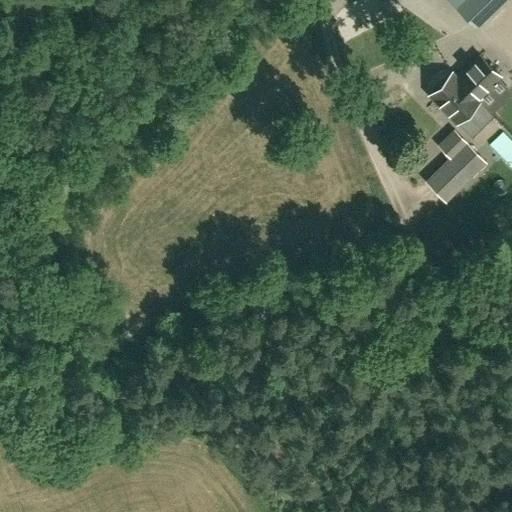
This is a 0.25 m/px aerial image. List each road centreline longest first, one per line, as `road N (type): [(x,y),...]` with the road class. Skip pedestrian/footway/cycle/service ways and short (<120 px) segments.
road 1 (track): [(0,345),(175,415)]
road 2 (track): [(43,0),(0,137)]
road 3 (unknown): [(401,0),(509,56)]
